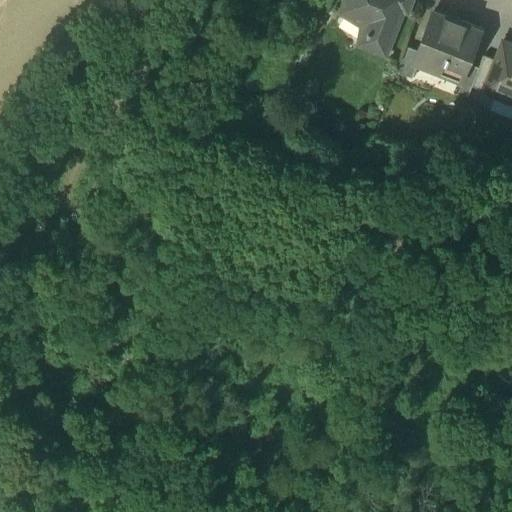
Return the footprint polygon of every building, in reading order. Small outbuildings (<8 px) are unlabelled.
[(410,0),(344,0),(339,13),(369,25),(361,47),(384,56),(402,12),(406,13),(410,0)] [(480,33),(431,14),(424,33),(426,34),(418,53),(413,66),(416,67),(459,84),(460,84),(466,67),(480,33)] [(511,47),(502,43),(494,63),(493,65),(504,69),(497,88),(507,92),(507,97),(509,102),(511,104),(511,47)] [(405,48),(395,74),(411,80),(416,67),(413,66),(418,53),(405,48)] [(494,63),(483,59),(477,72),(471,90),(493,98),(497,88),(504,69),(493,65),(494,63)] [(477,72),(466,67),(460,84),(459,84),(454,97),(466,101),(471,90),(477,72)]
